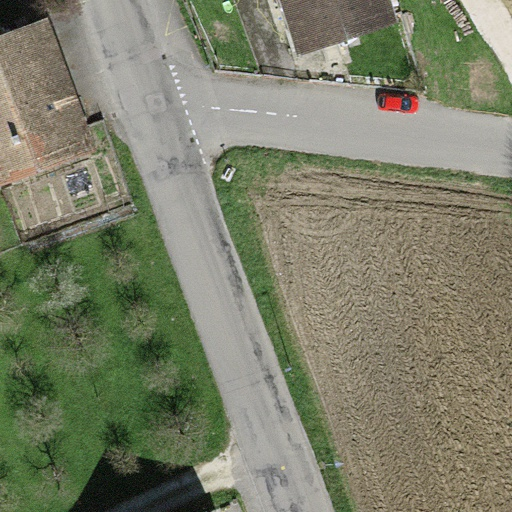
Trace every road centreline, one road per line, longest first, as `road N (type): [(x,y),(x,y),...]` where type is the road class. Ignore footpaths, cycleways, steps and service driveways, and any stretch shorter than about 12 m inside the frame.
road 1 (tertiary): [(302,511),(150,108)]
road 2 (residential): [(150,108),(511,148)]
